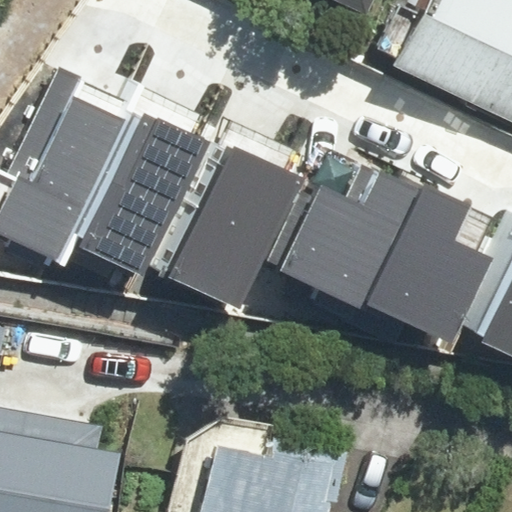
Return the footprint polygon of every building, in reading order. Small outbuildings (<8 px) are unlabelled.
[(155,53),(176,0),(175,0),(94,0),(85,25),(155,53)] [(302,0),(345,19),(353,0),(302,0)] [(511,3),(505,0),(387,0),(361,58),(511,127),(511,3)] [(245,58),(204,120),(271,165),(312,103),(245,58)] [(141,134),(49,94),(12,180),(0,174),(0,243),(79,278),(141,134)] [(414,197),(240,178),(231,251),(278,256),(271,317),(479,341),(491,239),(410,230),(414,197)] [(244,464),(190,456),(181,511),(316,511),(326,452),(248,440),(244,464)] [(92,511),(101,463),(0,446),(0,511),(92,511)]
